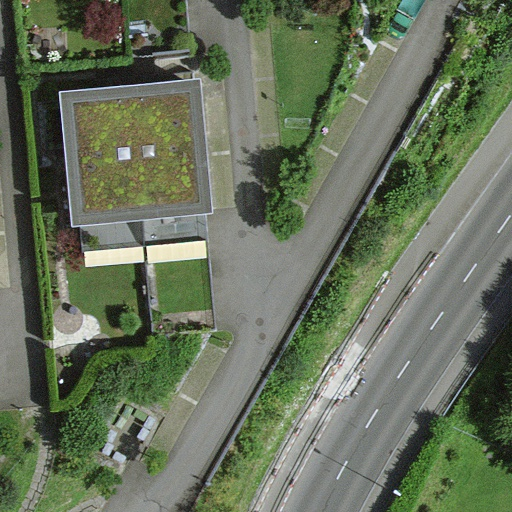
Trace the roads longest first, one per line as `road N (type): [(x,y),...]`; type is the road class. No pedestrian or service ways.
road 1 (residential): [(0,10),(32,408)]
road 2 (secondary): [(322,511),(375,413),(511,215)]
road 3 (residential): [(277,303),(441,0)]
road 4 (residential): [(277,303),(246,248),(223,0)]
road 5 (residential): [(142,511),(190,453),(277,303)]
